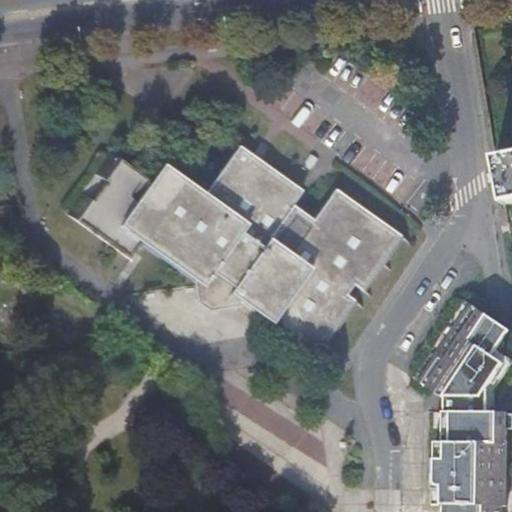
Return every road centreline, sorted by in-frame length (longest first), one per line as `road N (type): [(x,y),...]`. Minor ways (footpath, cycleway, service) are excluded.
road 1 (residential): [(383,511),(370,385),(377,349),(471,215),(439,0)]
road 2 (secondary): [(0,38),(277,0)]
road 3 (unknown): [(315,81),(419,159),(467,166)]
